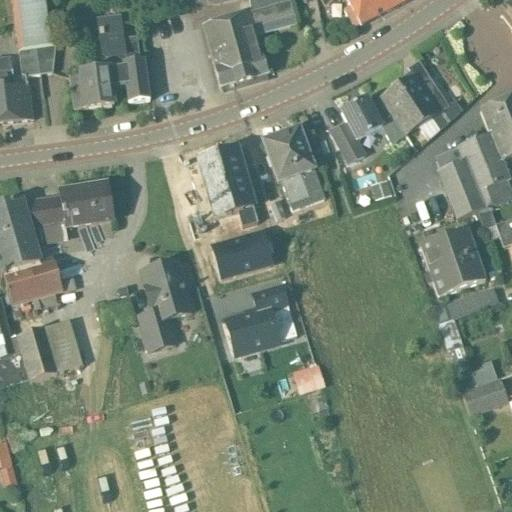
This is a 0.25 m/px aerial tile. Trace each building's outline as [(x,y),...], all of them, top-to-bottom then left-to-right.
[(12,0),(23,78),(13,79),(11,60),(0,60),(0,125),(33,122),(29,88),(27,88),(26,80),(53,76),(56,49),(49,0),(12,0)] [(239,0),(182,0),(185,13),(240,3),(239,0)] [(257,39),(296,28),(288,0),(247,0),(250,16),(203,30),(215,72),(214,73),(220,92),(270,77),(264,57),(262,58),(257,39)] [(320,0),(327,11),(338,4),(354,32),(362,28),(363,29),(385,16),(375,0),(320,0)] [(375,0),(385,16),(410,2),(408,0),(375,0)] [(129,106),(124,65),(141,63),(138,44),(123,46),(121,27),(103,29),(103,33),(101,34),(101,39),(104,38),(108,72),(81,75),(81,79),(69,81),(74,113),(85,111),(86,112),(114,109),(112,88),(126,86),(129,106)] [(124,65),(129,106),(150,103),(144,63),(141,63),(124,65)] [(413,80),(381,101),(382,102),(396,123),(406,138),(445,112),(425,83),(419,87),(413,80)] [(511,99),(481,112),(490,136),(491,136),(502,164),(503,164),(511,159),(511,99)] [(367,101),(341,115),(348,127),(356,144),(396,123),(382,102),(370,108),(367,101)] [(348,127),(331,136),(348,168),(364,159),(356,144),(348,127)] [(298,133),(263,146),(278,186),(281,185),(290,209),(311,202),(301,177),(313,173),(298,133)] [(490,136),(479,141),(476,135),(467,139),(470,145),(458,149),(458,151),(464,164),(476,196),(510,182),(503,164),(502,164),(491,136),(490,136)] [(246,151),(229,156),(231,163),(212,168),(219,191),(234,187),(239,202),(247,200),(259,197),(254,181),(246,151)] [(458,151),(441,158),(447,171),(464,164),(458,151)] [(447,171),(437,176),(456,224),(483,213),(476,196),(464,164),(447,171)] [(370,189),(376,203),(393,196),(388,182),(370,189)] [(108,189),(60,197),(60,202),(64,225),(65,231),(114,223),(108,189)] [(259,197),(247,200),(239,202),(247,230),(266,224),(267,224),(259,197)] [(60,202),(23,208),(29,231),(64,225),(60,202)] [(21,203),(0,209),(0,266),(8,295),(6,296),(7,298),(9,297),(13,310),(15,318),(57,306),(55,298),(63,295),(53,262),(39,266),(29,231),(23,208),(21,203)] [(311,216),(303,219),(305,224),(313,222),(311,216)] [(284,220),(276,222),(279,233),(287,231),(284,220)] [(511,222),(495,228),(500,241),(511,236),(511,222)] [(247,230),(234,233),(239,251),(271,241),(266,224),(247,230)] [(467,233),(421,249),(439,301),(485,284),(467,233)] [(178,266),(143,276),(147,291),(145,292),(151,311),(153,310),(155,317),(157,327),(159,326),(192,316),(186,294),(197,291),(191,268),(179,271),(178,266)] [(492,292),(461,302),(466,317),(494,307),(497,307),(492,292)] [(128,304),(96,313),(103,336),(135,327),(128,304)] [(268,316),(227,328),(236,359),(277,346),(268,316)] [(155,317),(139,322),(149,356),(166,351),(159,326),(157,327),(155,317)] [(8,360),(0,330),(0,390),(30,383),(22,356),(8,360)] [(44,332),(18,340),(22,356),(30,383),(31,385),(57,377),(44,332)] [(298,398),(325,389),(318,366),(291,375),(298,398)] [(498,383),(462,396),(470,418),(506,406),(498,383)] [(6,447),(0,448),(0,463),(2,471),(11,468),(6,447)]
